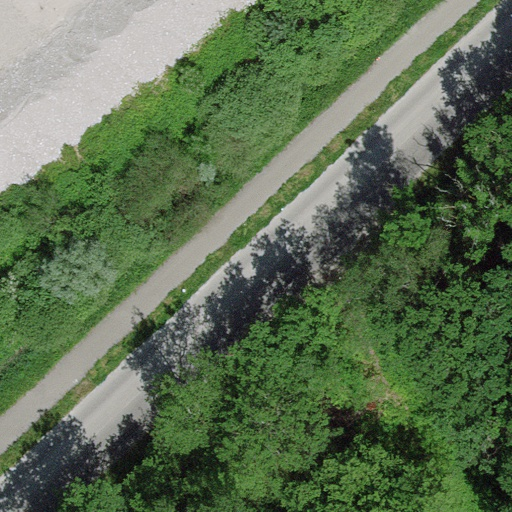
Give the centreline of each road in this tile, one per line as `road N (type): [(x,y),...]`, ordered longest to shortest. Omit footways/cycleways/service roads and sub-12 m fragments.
road 1 (tertiary): [(16,511),(511,41)]
road 2 (track): [(322,219),(427,414),(468,511)]
